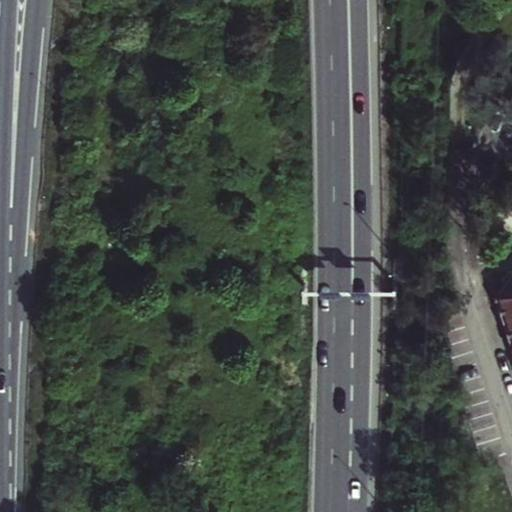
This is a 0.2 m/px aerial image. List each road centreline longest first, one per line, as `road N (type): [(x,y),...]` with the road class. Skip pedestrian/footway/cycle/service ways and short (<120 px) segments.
road 1 (trunk): [(0,466),(36,0)]
road 2 (trunk): [(343,397),(360,224),(358,0)]
road 3 (motorway): [(343,397),(329,0)]
road 4 (residential): [(448,148),(443,228),(511,431)]
